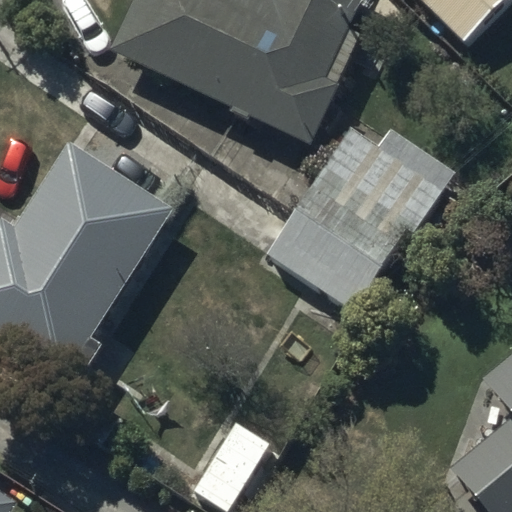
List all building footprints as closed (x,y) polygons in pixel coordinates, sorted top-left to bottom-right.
[(277,0),(272,11),(248,0),(141,0),(112,64),(309,156),(360,47),(350,42),(369,0),(277,0)] [(511,6),(511,0),(407,0),(464,55),(511,6)] [(353,139),(298,223),(391,284),(457,184),(392,141),(381,157),(353,139)] [(176,223),(76,159),(21,245),(4,234),(0,241),(0,352),(76,401),(102,360),(92,354),(176,223)] [(391,284),(298,223),(269,267),(363,329),(391,284)] [(511,511),(511,367),(485,390),(509,429),(446,481),(471,511),(511,511)] [(0,511),(13,511),(0,503),(0,511)]
